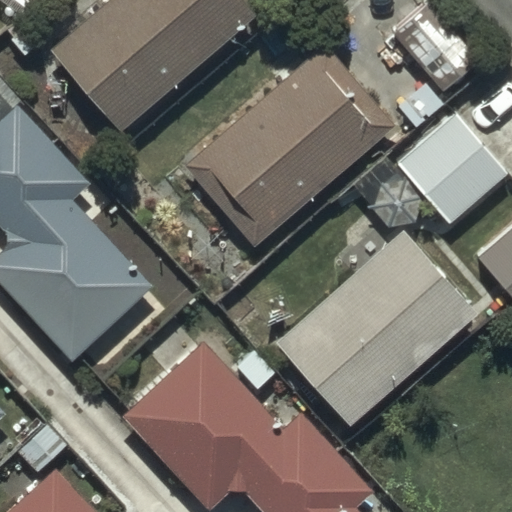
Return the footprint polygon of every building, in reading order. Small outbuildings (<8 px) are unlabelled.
[(246,0),(93,0),(45,41),(117,123),(251,6),(246,0)] [(431,0),(414,0),(386,24),(440,88),(478,56),(431,0)] [(316,36),(176,157),(251,241),(389,117),(316,36)] [(0,222),(1,237),(0,237),(0,279),(67,352),(147,277),(94,220),(107,207),(80,178),(85,174),(11,95),(0,105),(0,222)] [(384,149),(349,179),(392,230),(308,303),(298,292),(279,309),(287,318),(271,332),(345,417),(473,305),(400,221),(426,198),(445,219),(505,167),(449,103),(390,155),(384,149)] [(511,212),(472,250),(511,293),(511,212)] [(364,511),(352,498),(368,483),(296,405),(279,421),(200,334),(116,410),(200,502),(223,481),(240,481),(269,511),(364,511)] [(97,511),(50,461),(0,506),(0,511),(97,511)]
